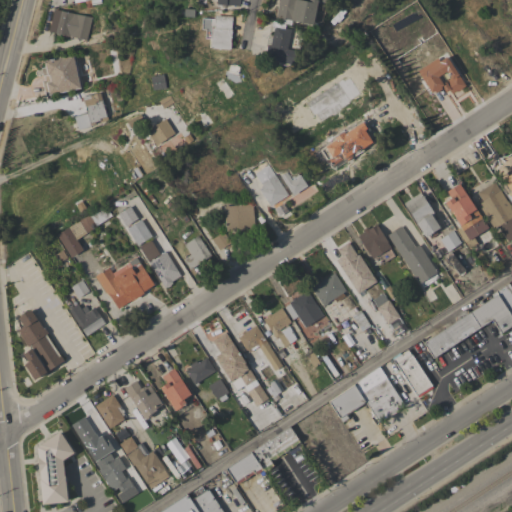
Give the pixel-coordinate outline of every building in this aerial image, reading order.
[(305,0),(305,1),(308,2),(308,0),(325,0),(325,3),(317,1),(312,25),(292,21),(276,17),(279,0),(305,0)] [(86,40),(48,32),(53,9),(91,17),(86,40)] [(214,28),(214,27),(207,26),(208,19),(215,19),(215,15),(232,16),(231,29),(230,50),(210,48),(212,28),(214,28)] [(271,27),(272,21),(279,22),(291,27),(290,34),(291,34),(290,38),(289,38),(287,49),(296,51),(293,65),(289,64),(288,66),(278,64),(278,62),(264,59),(267,44),(270,45),(274,28),(271,27)] [(431,94),(443,86),(449,95),(464,86),(444,54),(417,72),(431,94)] [(45,80),(44,76),(42,76),(40,68),(45,67),(43,61),(71,55),(72,55),(72,56),(75,56),(78,69),(76,70),(77,71),(79,77),(78,79),(80,88),(45,96),(41,81),(45,80)] [(339,96),(336,97),(340,103),(330,111),(328,108),(322,112),(318,106),(310,112),(305,105),(302,107),(296,98),(308,90),(312,97),(331,84),(339,96)] [(86,113),(82,97),(89,95),(100,93),(105,116),(107,116),(108,120),(100,122),(99,121),(94,122),(95,124),(90,125),(91,126),(78,129),(74,116),(86,113)] [(175,134),(156,146),(150,136),(146,130),(165,118),(175,134)] [(331,142),(335,148),(337,146),(343,155),(337,159),(339,162),(317,176),(311,166),(320,161),(315,153),(323,147),(331,142)] [(270,206),(258,189),(262,186),(256,177),(250,169),(265,159),(270,167),(270,168),(287,194),(270,206)] [(291,192),(290,192),(288,190),(289,189),(285,183),(284,183),(283,181),(284,181),(280,176),(286,171),(291,180),(299,175),(300,177),(307,173),(311,179),(305,183),(307,186),(293,195),(291,192)] [(502,180),(511,173),(511,193),(511,194),(502,180)] [(511,239),(508,242),(498,227),(494,229),(478,204),(482,201),(477,193),(494,182),(511,209),(511,239)] [(468,240),(462,230),(462,231),(444,203),(451,198),(446,191),(458,184),(474,209),(475,208),(488,228),(468,240)] [(430,215),(439,228),(433,232),(434,234),(429,237),(428,235),(424,238),(415,224),(416,223),(403,203),(419,192),(433,213),(430,215)] [(252,204),(255,230),(234,232),(234,230),(226,231),(223,206),(252,204)] [(88,214),(89,215),(105,205),(111,216),(95,226),(96,227),(76,240),(82,250),(71,257),(56,235),(88,214)] [(137,219),(125,226),(117,213),(129,206),(137,219)] [(141,219),(151,236),(137,245),(126,228),(141,219)] [(367,227),(368,229),(375,224),(394,256),(382,263),(379,258),(375,260),(374,258),(372,259),(369,254),(368,254),(357,236),(363,232),(362,230),(367,227)] [(401,226),(414,247),(418,244),(436,272),(419,284),(387,235),(401,226)] [(440,239),(452,230),(461,243),(448,251),(440,239)] [(211,239),(223,231),(231,243),(219,250),(211,239)] [(210,256),(190,269),(183,259),(190,254),(183,244),(197,235),(210,256)] [(161,255),(160,253),(162,252),(164,252),(165,252),(180,276),(170,282),(171,283),(169,285),(170,286),(167,287),(166,286),(164,288),(138,247),(149,239),(159,255),(161,255)] [(332,253),(337,249),(336,247),(340,244),(341,247),(347,243),(356,258),(355,259),(356,260),(352,263),(351,261),(350,262),(350,263),(348,265),(347,264),(346,264),(344,261),(339,264),(332,253)] [(465,270),(459,275),(444,256),(450,251),(465,270)] [(108,267),(111,271),(114,269),(115,271),(136,257),(144,270),(143,270),(153,285),(142,292),(143,293),(131,301),(130,301),(117,309),(108,295),(107,295),(95,276),(108,267)] [(311,287),(334,273),(345,291),(327,302),(327,304),(323,306),(311,287)] [(89,291),(88,292),(88,293),(80,298),(79,297),(78,298),(70,287),(81,280),(89,291)] [(511,284),(511,315),(495,290),(510,281),(511,284)] [(284,307),(289,304),(288,303),(292,300),(291,299),(295,296),(296,298),(296,297),(298,295),(298,296),(306,291),(316,305),(307,311),(310,315),(300,321),(297,316),(292,319),(284,307)] [(372,298),(383,324),(396,318),(384,293),(372,298)] [(467,313),(496,294),(511,318),(511,325),(500,333),(491,319),(477,329),(467,313)] [(68,310),(71,307),(69,304),(73,301),(76,304),(77,304),(81,309),(85,306),(88,310),(93,307),(104,323),(85,336),(68,310)] [(295,340),(283,347),(280,340),(277,337),(275,338),(263,319),(266,317),(265,316),(269,313),(270,314),(281,308),(290,322),(287,324),(288,325),(285,327),(284,326),(279,329),(280,330),(284,327),(285,328),(286,327),(287,328),(288,327),(290,331),(295,340)] [(24,325),(19,317),(30,311),(34,318),(36,318),(43,329),(44,328),(47,334),(45,335),(58,356),(60,355),(63,361),(33,379),(23,364),(27,362),(22,354),(30,349),(28,346),(27,347),(17,330),(24,325)] [(433,359),(423,343),(467,313),(477,329),(433,359)] [(264,339),(246,351),(237,336),(240,334),(240,333),(244,330),(245,331),(255,325),(264,339)] [(257,346),(265,341),(281,366),(274,371),(257,346)] [(235,362),(242,358),(247,366),(240,370),(241,371),(235,374),(234,372),(228,376),(223,369),(223,370),(219,363),(220,363),(213,352),(224,345),(235,362)] [(416,396),(392,359),(407,350),(411,355),(431,385),(416,396)] [(197,382),(198,384),(195,386),(194,384),(193,384),(185,371),(190,367),(189,365),(195,361),(197,363),(206,357),(215,371),(197,382)] [(353,383),(378,367),(403,403),(395,408),(397,411),(386,418),(384,415),(377,420),(364,401),(354,385),(353,383)] [(190,394),(183,399),(186,404),(174,411),(171,406),(159,387),(165,383),(161,377),(174,368),(190,394)] [(219,378),(228,392),(216,400),(208,386),(219,378)] [(141,388),(144,385),(145,387),(149,385),(162,404),(155,409),(156,410),(150,414),(151,416),(144,420),(123,389),(135,380),(141,388)] [(363,402),(363,403),(345,415),(348,418),(342,422),(328,402),(354,385),(364,401),(363,402)] [(94,406),(112,394),(126,416),(123,418),(123,419),(109,429),(94,406)] [(250,451),(289,426),(299,442),(296,445),(290,449),(290,448),(281,454),(273,460),(273,459),(270,461),(273,466),(271,467),(272,467),(266,471),(266,470),(264,472),(250,451)] [(39,480),(40,479),(39,472),(38,472),(36,457),(37,457),(36,447),(38,446),(38,445),(59,432),(73,453),(62,460),(67,501),(42,504),(39,480)] [(130,436),(137,447),(125,454),(119,443),(130,436)] [(188,458),(173,437),(164,444),(183,471),(185,469),(181,463),(188,458)] [(86,448),(97,440),(105,453),(106,453),(111,461),(117,456),(125,468),(120,471),(125,479),(127,478),(132,486),(122,492),(120,490),(119,491),(117,488),(112,491),(98,470),(101,468),(96,460),(94,461),(86,448)] [(138,448),(143,457),(152,451),(153,453),(160,463),(164,469),(163,470),(168,477),(150,488),(146,482),(145,482),(134,465),(133,466),(126,455),(138,448)] [(265,474),(261,476),(259,473),(255,475),(254,473),(249,476),(249,477),(241,482),(241,481),(236,485),(225,468),(250,451),(264,472),(265,474)] [(194,497),(191,493),(201,486),(204,490),(207,488),(207,489),(211,487),(216,496),(213,498),(213,499),(217,496),(222,505),(219,507),(222,505),(226,511),(197,511),(190,500),(194,497)] [(159,511),(186,494),(190,500),(197,511),(159,511)]
